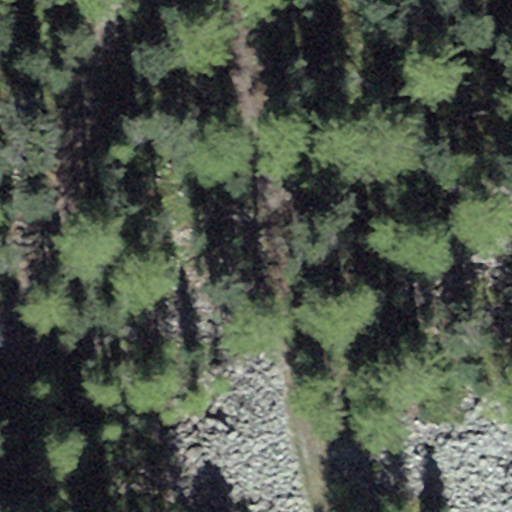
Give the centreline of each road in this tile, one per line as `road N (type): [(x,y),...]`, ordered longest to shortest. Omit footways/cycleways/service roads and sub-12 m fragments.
road 1 (track): [(214,0),(338,511)]
road 2 (track): [(0,334),(22,296),(108,21),(124,0)]
